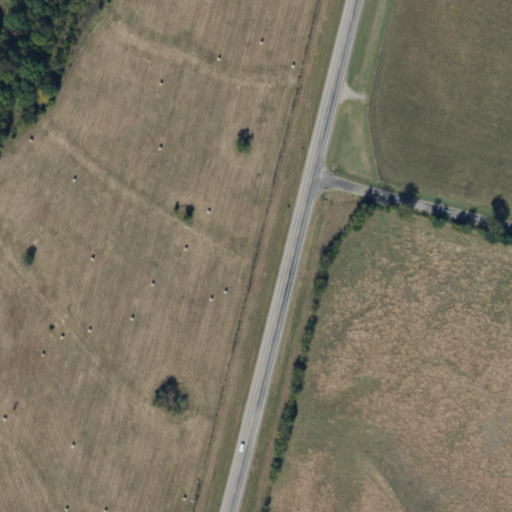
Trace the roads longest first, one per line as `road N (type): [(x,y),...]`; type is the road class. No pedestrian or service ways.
road 1 (secondary): [(351,0),(222,511)]
road 2 (residential): [(309,178),(511,228)]
